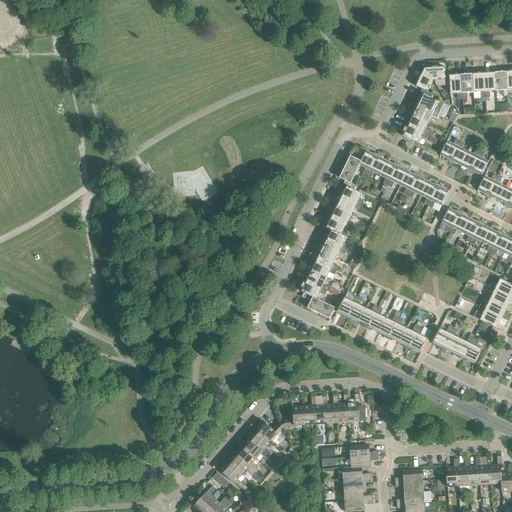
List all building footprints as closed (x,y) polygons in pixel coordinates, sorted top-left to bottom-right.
[(444,67),(425,68),(433,81),(445,80),(445,86),(450,86),(449,79),(445,80),(444,67)] [(427,92),(425,96),(431,98),(433,94),(427,92),(433,81),(425,68),(416,86),(427,92)] [(506,72),(495,73),(496,91),(503,91),(503,97),(508,96),(506,72)] [(484,73),(472,74),(473,92),(480,92),(481,98),(485,98),(484,73)] [(495,73),(484,73),(485,98),(490,98),(489,91),(496,91),(495,73)] [(472,74),(461,75),(462,99),(467,99),(466,93),(473,92),(472,74)] [(449,79),(450,86),(450,94),(457,94),(458,100),(462,99),(461,75),(449,76),(449,79)] [(422,94),(417,104),(439,115),(441,111),(435,108),(438,102),(431,98),(425,96),(422,94)] [(417,104),(412,115),(428,123),(431,117),(437,119),(439,115),(417,104)] [(509,104),(499,104),(500,112),(509,112),(509,104)] [(454,109),(448,121),(453,123),(458,115),(454,109)] [(412,115),(406,125),(429,136),(429,135),(430,132),(431,132),(425,129),(428,123),(412,115)] [(429,136),(406,125),(401,135),(415,142),(418,143),(421,137),(427,140),(429,136)] [(431,136),(428,141),(436,144),(438,140),(431,136)] [(446,161),(449,163),(460,141),(456,139),(453,145),(447,142),(443,148),(439,146),(437,152),(441,154),(440,155),(447,159),(446,161)] [(454,162),(461,165),(467,152),(461,149),(464,143),(460,141),(449,163),(453,164),(454,162)] [(467,171),(470,173),(480,151),(476,149),(474,155),(467,152),(461,165),(468,169),(467,171)] [(359,165),(360,165),(366,168),(363,174),(367,176),(377,154),(374,153),(373,155),(366,151),(365,153),(362,158),(361,161),(359,165)] [(480,151),(470,173),(473,174),(474,172),(482,176),(488,162),(482,159),(484,153),(480,151)] [(377,154),(367,176),(371,178),(374,172),(380,175),(387,162),(380,158),(381,156),(377,154)] [(345,167),(356,173),(360,165),(359,165),(361,161),(350,156),(345,167)] [(387,162),(380,175),(386,178),(383,184),(384,184),(387,186),(398,164),(395,163),(393,165),(387,162)] [(398,164),(387,186),(391,188),(394,182),(400,185),(407,172),(400,168),(401,166),(398,164)] [(348,187),(354,190),(356,186),(351,183),(356,173),(345,167),(339,178),(350,184),(348,187)] [(407,172),(400,185),(407,188),(404,194),(408,196),(418,175),(415,173),(414,175),(407,172)] [(484,196),(487,198),(497,176),(493,174),(491,180),(484,177),(478,190),(485,194),(484,196)] [(418,175),(408,196),(412,198),(415,192),(421,195),(427,182),(420,179),(422,176),(418,175)] [(491,197),(498,200),(505,187),(499,184),(502,178),(497,176),(487,198),(490,199),(491,197)] [(427,182),(421,195),(427,198),(424,204),(428,206),(439,185),(435,183),(434,185),(427,182)] [(340,196),(362,207),(364,203),(358,200),(361,194),(354,190),(348,187),(345,185),(341,192),(340,195),(340,196)] [(439,185),(428,206),(432,208),(435,202),(442,206),(448,192),(441,189),(442,186),(439,185)] [(504,206),(507,208),(511,198),(511,188),(511,190),(505,187),(498,200),(505,204),(504,206)] [(335,206),(351,214),(354,208),(360,211),(362,207),(340,196),(339,197),(337,199),(338,200),(335,206)] [(330,216),(352,227),(354,223),(348,221),(351,214),(335,206),(331,213),(331,212),(329,215),(330,216)] [(446,231),(450,233),(460,212),(457,210),(456,212),(449,209),(442,222),(448,225),(446,231)] [(367,210),(364,215),(370,218),(373,213),(367,210)] [(457,229),(463,233),(469,219),(462,216),(464,213),(460,212),(450,233),(453,235),(454,235),(457,229)] [(341,235),(344,229),(350,231),(352,227),(330,216),(329,217),(327,220),(328,220),(324,227),(330,230),(330,229),(341,235)] [(466,241),(470,243),(481,222),(477,220),(476,223),(469,219),(463,233),(469,236),(466,241)] [(477,240),(483,243),(490,229),(483,226),(484,223),(481,222),(470,243),(474,245),(477,240)] [(325,240),(347,250),(349,246),(343,244),(347,237),(341,235),(330,229),(330,230),(325,240)] [(487,251),(491,253),(501,232),(498,230),(497,233),(490,229),(483,243),(489,246),(487,251)] [(497,250),(504,253),(510,239),(503,236),(504,234),(501,232),(491,253),(495,255),(497,250)] [(320,250),(336,258),(339,252),(345,255),(347,250),(325,240),(320,250)] [(315,260),(337,271),(339,267),(333,264),(336,258),(320,250),(315,260)] [(353,256),(349,264),(355,268),(360,260),(353,256)] [(310,270),(326,278),(329,272),(335,275),(337,271),(315,260),(310,270)] [(305,280),(327,291),(329,287),(323,284),(326,278),(310,270),(305,280)] [(491,282),(489,287),(511,297),(511,296),(511,279),(509,278),(507,282),(500,279),(497,285),(491,282)] [(310,296),(313,297),(316,299),(319,293),(325,295),(327,291),(305,280),(299,291),(304,293),(310,296)] [(330,287),(328,292),(337,296),(339,292),(330,287)] [(493,293),(490,300),(506,308),(511,297),(489,287),(487,291),(493,293)] [(344,318),(347,320),(358,298),(354,296),(351,301),(345,298),(341,304),(339,310),(338,311),(343,313),(344,318)] [(307,308),(318,314),(324,302),(316,299),(313,297),(307,308)] [(355,319),(359,321),(365,308),(359,305),(362,300),(358,298),(347,320),(350,321),(355,319)] [(481,303),(479,307),(501,318),(506,308),(490,300),(487,306),(481,303)] [(335,308),(339,310),(341,304),(337,302),(335,308),(324,302),(318,314),(329,319),(335,308)] [(364,328),(368,330),(378,308),(374,306),(372,311),(365,308),(359,321),(363,323),(365,328),(364,328)] [(501,318),(479,307),(477,311),(483,314),(480,320),(482,321),(487,324),(496,328),(501,318)] [(375,329),(379,332),(386,318),(380,315),(383,310),(378,308),(368,330),(371,331),(375,329)] [(385,338),(388,340),(399,318),(395,316),(392,321),(386,318),(379,332),(383,334),(385,338)] [(396,340),(400,342),(406,328),(400,325),(403,320),(399,318),(388,340),(391,341),(396,340)] [(422,323),(419,328),(423,329),(424,327),(425,328),(428,322),(425,320),(424,322),(423,321),(422,323)] [(481,324),(479,328),(484,331),(487,324),(482,321),(481,324)] [(405,348),(408,350),(419,328),(416,326),(415,326),(413,331),(406,328),(400,342),(404,344),(405,348)] [(439,349),(442,350),(453,328),(449,326),(446,332),(440,329),(433,342),(438,344),(439,349)] [(419,328),(408,350),(411,351),(412,351),(416,350),(421,352),(427,339),(421,335),(423,330),(423,329),(419,328)] [(450,350),(454,352),(461,339),(455,336),(457,330),(453,328),(442,350),(445,352),(450,350)] [(460,359),(463,361),(474,338),(470,336),(467,342),(461,339),(454,352),(458,354),(460,359)] [(474,338),(463,361),(466,362),(471,360),(475,363),(476,361),(480,363),(483,357),(479,355),(480,353),(480,352),(481,349),(475,346),(478,340),(474,338)] [(355,403),(349,403),(347,404),(348,423),(359,422),(359,421),(365,421),(365,406),(359,407),(358,403),(359,403),(359,394),(354,395),(355,403)] [(344,404),(338,404),(336,404),(338,423),(348,423),(347,404),(349,403),(348,395),(343,395),(344,404)] [(322,405),(316,406),(315,406),(316,425),(327,424),(326,405),(327,405),(327,396),(322,397),(322,405)] [(333,404),(327,405),(326,405),(327,424),(338,423),(336,404),(338,404),(337,396),(333,396),(333,404)] [(312,406),(304,406),(305,425),(316,425),(315,406),(316,406),(316,397),(311,397),(312,406)] [(305,425),(304,406),(293,407),(294,420),(286,421),(286,427),(305,425)] [(255,424),(253,427),(270,443),(283,428),(279,424),(273,430),(263,422),(258,427),(255,424)] [(254,433),(249,438),(270,456),(273,453),(266,447),(270,443),(253,427),(250,430),(254,433)] [(241,441),(238,443),(256,459),(260,454),(267,460),(270,456),(249,438),(244,444),(241,441)] [(239,449),(235,454),(255,473),(258,469),(252,463),(256,459),(238,443),(236,446),(239,449)] [(350,447),(350,458),(378,456),(378,451),(373,452),(369,453),(369,446),(350,447)] [(332,448),(322,449),(322,459),(333,458),(332,448)] [(273,453),(270,456),(272,459),(278,464),(281,460),(273,453)] [(226,457),(224,460),(242,475),(246,470),(252,476),(255,473),(235,454),(230,460),(226,457)] [(350,458),(351,468),(351,469),(362,468),(370,468),(370,461),(374,460),(374,461),(378,461),(378,456),(350,458)] [(491,485),(501,484),(502,484),(501,473),(501,465),(502,465),(501,456),(497,457),(497,465),(491,466),(490,466),(491,485)] [(480,485),(491,485),(490,466),(491,466),(491,457),(486,457),(487,466),(480,466),(479,466),(480,485)] [(458,487),(469,486),(468,467),(470,467),(469,458),(464,459),(465,467),(459,468),(457,468),(458,487)] [(469,486),(480,485),(479,466),(480,466),(480,458),(475,458),(476,467),(470,467),(468,467),(469,486)] [(447,488),(458,487),(457,468),(459,468),(458,459),(454,459),(454,468),(446,468),(447,488)] [(242,475),(224,460),(222,462),(225,465),(220,471),(234,483),(235,483),(241,489),(244,485),(238,480),(242,475)] [(502,484),(501,484),(502,493),(511,491),(511,475),(511,473),(511,472),(511,464),(508,464),(509,473),(501,473),(502,484)] [(343,469),(343,480),(371,478),(370,474),(366,474),(362,475),(362,468),(351,469),(351,468),(343,469)] [(395,478),(395,483),(423,481),(422,470),(403,471),(403,478),(399,479),(399,478),(395,478)] [(343,480),(344,491),(363,490),(362,483),(366,483),(371,483),(371,478),(343,480)] [(404,487),(404,493),(423,492),(423,481),(395,483),(395,488),(400,487),(404,487)] [(199,511),(203,511),(215,500),(210,496),(216,489),(212,486),(207,492),(206,492),(194,507),(200,511),(199,511)] [(344,491),(345,502),(372,500),(372,495),(367,495),(367,496),(363,496),(363,490),(344,491)] [(396,500),(396,505),(424,503),(423,492),(404,493),(405,500),(401,500),(396,500)] [(218,511),(229,500),(225,497),(219,504),(215,500),(203,511),(218,511)] [(228,511),(226,510),(232,503),(229,500),(218,511),(228,511)] [(372,500),(345,502),(345,511),(354,511),(364,511),(364,504),(368,504),(368,505),(372,504),(372,500)] [(325,510),(333,510),(333,502),(325,503),(325,510)] [(405,508),(405,511),(424,511),(424,503),(396,505),(397,509),(401,509),(401,508),(405,508)]
